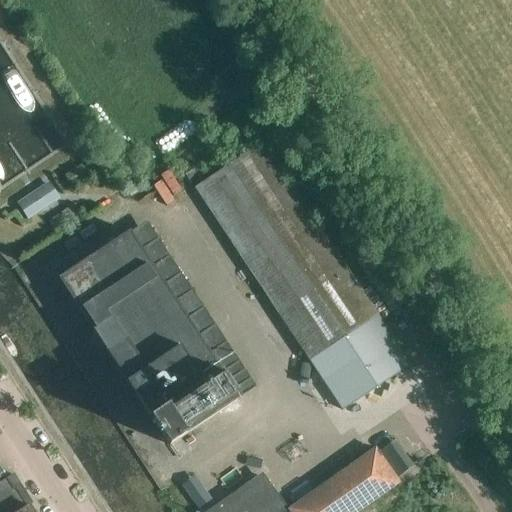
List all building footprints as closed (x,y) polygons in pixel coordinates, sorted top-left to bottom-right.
[(410,366),(346,269),(286,178),(299,170),(280,142),(268,151),(263,144),(195,189),(278,314),(342,411),(410,366)] [(193,160),(181,168),(188,179),(200,171),(193,160)] [(57,199),(48,185),(20,204),(29,218),(57,199)] [(145,222),(59,279),(169,446),(239,400),(238,398),(255,388),(145,222)] [(293,507),(289,510),(290,511),(356,511),(397,483),(374,450),(293,507)] [(280,511),(284,509),(261,477),(212,511),(280,511)] [(0,511),(32,511),(29,506),(27,507),(15,488),(13,490),(7,480),(0,484),(0,511)]
